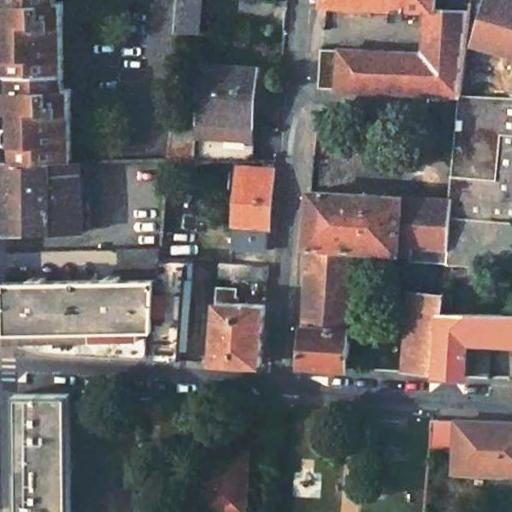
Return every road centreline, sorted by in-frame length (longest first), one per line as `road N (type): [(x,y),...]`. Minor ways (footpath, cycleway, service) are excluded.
road 1 (residential): [(305,0),(275,383)]
road 2 (residential): [(0,369),(275,383)]
road 3 (residential): [(275,383),(511,395)]
